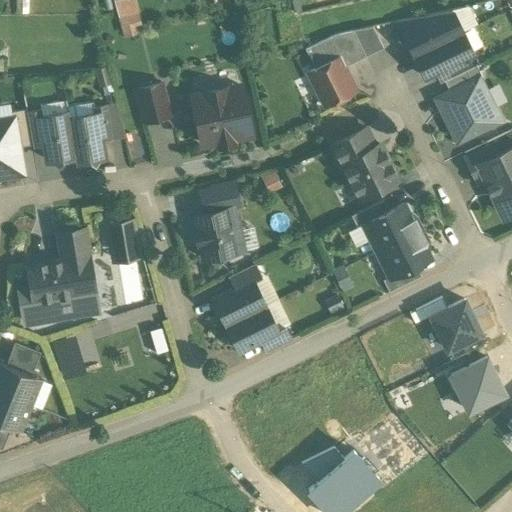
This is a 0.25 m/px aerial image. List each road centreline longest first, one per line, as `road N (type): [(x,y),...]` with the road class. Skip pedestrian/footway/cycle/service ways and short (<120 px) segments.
road 1 (residential): [(0,214),(150,192),(213,396)]
road 2 (residential): [(213,396),(485,260)]
road 3 (residential): [(0,476),(213,396)]
road 4 (residential): [(485,260),(391,78)]
road 5 (residential): [(213,396),(241,465),(289,511)]
